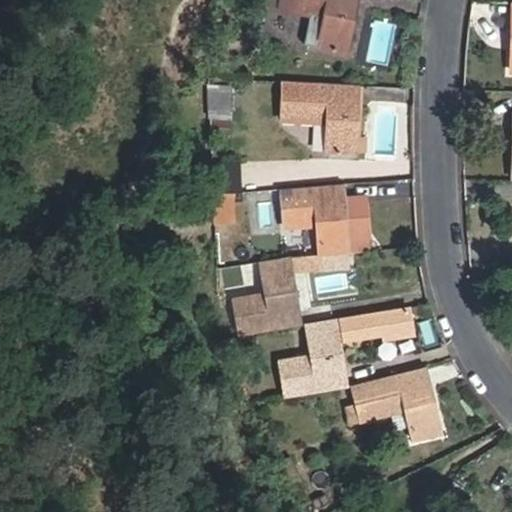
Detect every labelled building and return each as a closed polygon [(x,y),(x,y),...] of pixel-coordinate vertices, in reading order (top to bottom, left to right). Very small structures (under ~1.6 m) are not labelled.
[(347,53),(357,0),(259,0),(259,1),(258,4),(277,7),(321,16),(315,47),(347,53)] [(356,154),(359,84),(282,81),(280,119),(324,121),(323,153),(356,154)] [(231,116),(229,86),(209,88),(210,118),(231,116)] [(241,192),(240,162),(213,164),(215,195),(241,192)] [(342,183),(278,189),(282,228),(315,224),(318,253),(348,250),(342,183)] [(301,323),(288,257),(258,260),(262,291),(231,296),(238,335),(301,323)] [(407,304),(338,317),(342,339),(383,331),(384,336),(412,331),(407,304)] [(284,396),(345,385),(333,317),(306,322),(311,352),(278,358),(284,396)] [(425,366),(349,384),(359,422),(403,411),(411,442),(442,434),(425,366)]
